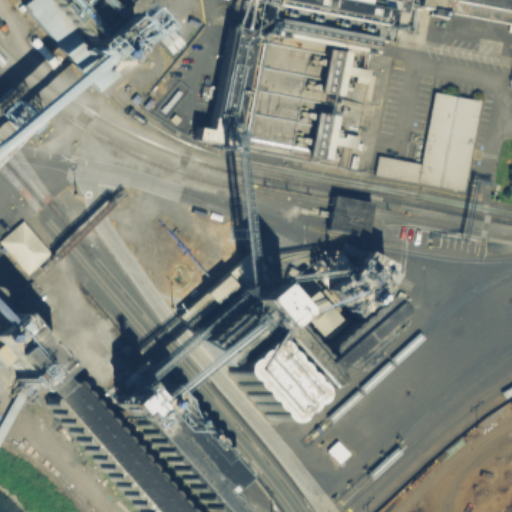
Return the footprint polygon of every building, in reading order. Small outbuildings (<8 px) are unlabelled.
[(511,0),(511,25),(409,7),(410,0),(511,0)] [(322,54),(314,99),(294,95),(302,51),(322,54)] [(511,90),(503,81),(511,72),(511,90)] [(474,101),(458,192),(369,176),(373,154),(412,161),(425,92),(474,101)] [(309,117),(301,163),(284,160),(292,114),(309,117)] [(238,261),(251,284),(241,295),(260,329),(230,363),(265,423),(305,400),(265,332),(281,339),(290,354),(299,352),(289,334),(270,326),(305,306),(298,321),(304,324),(303,314),(327,300),(347,318),(309,360),(314,371),(306,367),(318,388),(390,308),(375,282),(383,262),(356,250),(352,255),(346,244),(269,258),(265,270),(245,252),(238,261)] [(210,302),(230,284),(221,274),(201,292),(210,302)] [(53,365),(33,341),(31,340),(11,316),(5,311),(1,317),(0,317),(0,361),(10,375),(22,384),(23,385),(19,390),(18,389),(19,396),(25,387),(31,392),(48,378),(44,375),(48,372),(53,365)] [(235,476),(149,374),(155,369),(148,360),(118,385),(124,391),(112,402),(122,413),(126,409),(212,511),(224,511),(231,506),(217,491),(235,476)] [(45,396),(142,511),(151,511),(156,509),(158,511),(175,511),(65,380),(45,396)] [(346,452),(333,440),(325,450),(337,461),(346,452)]
